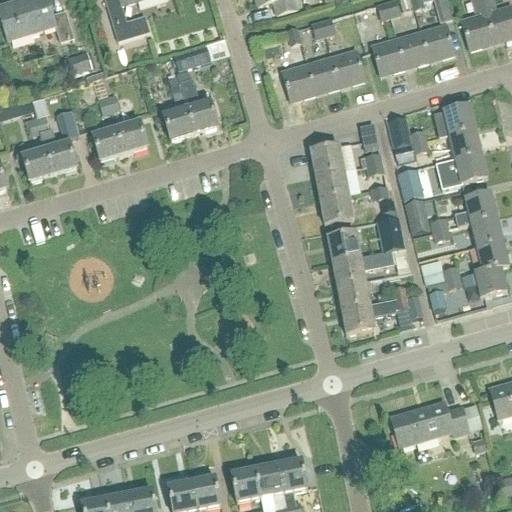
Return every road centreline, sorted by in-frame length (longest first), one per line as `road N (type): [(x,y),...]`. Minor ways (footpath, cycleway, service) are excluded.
road 1 (tertiary): [(33,471),(331,386)]
road 2 (residential): [(0,225),(264,148)]
road 3 (residential): [(264,148),(511,74)]
road 4 (residential): [(331,386),(264,148)]
road 5 (tertiary): [(331,386),(511,334)]
road 6 (residential): [(221,0),(264,148)]
road 7 (residential): [(33,471),(0,328)]
road 8 (residential): [(358,511),(331,386)]
